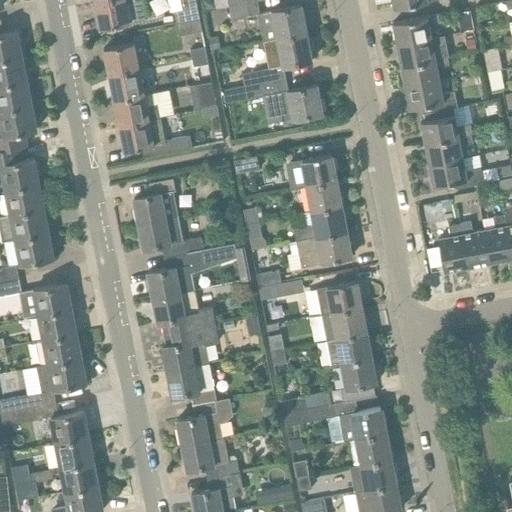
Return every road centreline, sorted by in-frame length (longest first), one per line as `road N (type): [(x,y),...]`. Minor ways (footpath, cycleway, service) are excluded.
road 1 (residential): [(153,511),(50,0)]
road 2 (residential): [(408,329),(347,0)]
road 3 (residential): [(445,511),(408,329)]
